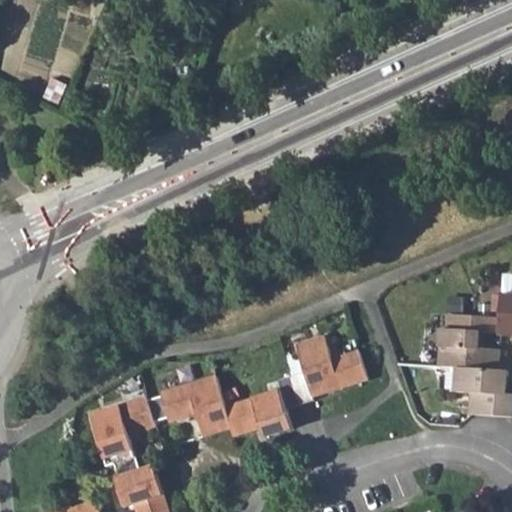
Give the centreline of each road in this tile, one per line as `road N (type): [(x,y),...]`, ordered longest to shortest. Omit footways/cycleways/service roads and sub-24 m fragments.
road 1 (tertiary): [(0,252),(511,21)]
road 2 (residential): [(277,511),(427,458),(447,455),(497,472)]
